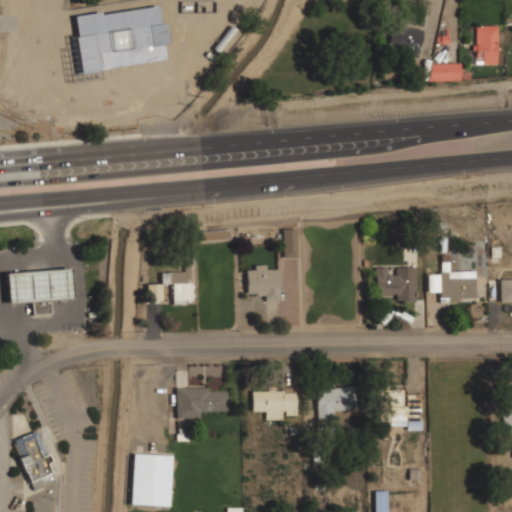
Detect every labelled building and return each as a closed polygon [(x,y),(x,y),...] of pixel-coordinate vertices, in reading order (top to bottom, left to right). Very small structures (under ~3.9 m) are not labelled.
[(80,10),(80,23),(74,24),(75,36),(63,37),(64,46),(76,45),(78,98),(140,95),(140,104),(173,102),(168,6),(80,10)] [(418,56),(422,28),(392,24),(390,43),(409,46),(408,54),(418,56)] [(474,63),(497,63),(497,24),(474,24),(474,63)] [(468,72),(460,72),(460,62),(429,62),(429,79),(468,79),(468,72)] [(296,256),(295,227),(282,228),(282,257),(296,256)] [(227,230),(201,230),(201,238),(227,238),(227,230)] [(193,263),(184,263),(184,271),(161,271),(161,283),(172,283),(172,303),(193,303),(193,263)] [(246,266),(246,293),(258,293),(258,299),(278,299),(278,266),(246,266)] [(30,301),(31,313),(51,312),(50,300),(71,298),(69,267),(5,271),(7,303),(30,301)] [(415,267),(391,267),(375,267),(375,294),(396,294),(396,300),(415,300),(415,267)] [(438,300),(474,300),(474,274),(438,274),(438,300)] [(511,277),(499,277),(499,300),(511,300),(511,277)] [(175,417),(201,417),(201,409),(226,409),(226,386),(175,386),(175,417)] [(354,386),(316,386),(316,418),(334,418),(334,408),(354,408),(354,386)] [(251,408),(261,409),(261,418),(296,418),(296,388),(251,387),(251,408)] [(406,387),(378,387),(378,425),(420,425),(420,399),(406,399),(406,387)] [(511,410),(503,410),(503,429),(511,429),(511,410)] [(14,436),(28,488),(53,482),(39,430),(14,436)] [(130,503),(169,505),(171,453),(132,451),(130,503)] [(386,511),(386,489),(373,489),(373,511),(386,511)]
